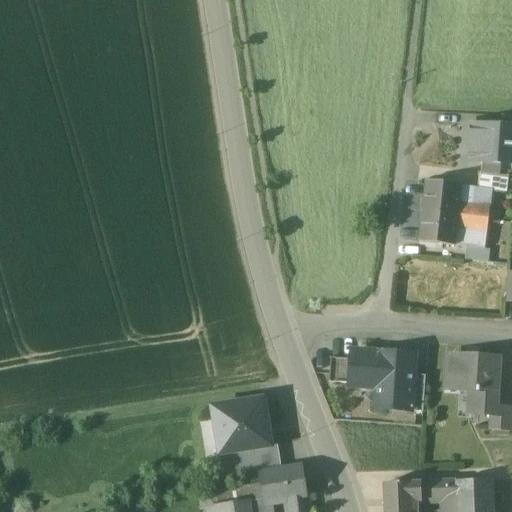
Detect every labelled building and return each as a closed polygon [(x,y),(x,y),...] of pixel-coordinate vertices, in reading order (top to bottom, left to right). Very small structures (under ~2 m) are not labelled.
[(511,117),(502,117),(501,127),(511,128),(511,117)] [(511,128),(501,127),(466,125),(463,162),(502,164),(503,150),(511,150),(511,128)] [(507,177),(481,174),(480,188),(492,190),(505,191),(507,177)] [(461,186),(426,182),(422,212),(457,216),(459,204),(461,186)] [(480,188),(461,186),(459,204),(490,208),(492,190),(480,188)] [(490,208),(459,204),(457,216),(488,220),(489,211),(490,208)] [(499,212),(489,211),(488,220),(498,220),(499,212)] [(457,216),(422,212),(419,242),(454,246),(456,228),(457,216)] [(488,220),(457,216),(456,228),(487,232),(487,231),(488,220)] [(498,220),(488,220),(487,231),(500,232),(502,221),(498,220)] [(487,232),(456,228),(454,246),(466,247),(485,249),(487,232)] [(485,249),(466,247),(465,260),(488,263),(490,250),(485,249)] [(376,409),(410,411),(412,377),(414,357),(356,353),(355,363),(354,385),(354,389),(378,390),(376,409)] [(476,361),(447,359),(445,387),(474,388),(472,414),(492,415),(494,415),(494,407),(497,359),(476,358),(476,361)] [(330,384),(354,385),(355,363),(331,361),(330,384)] [(412,377),(410,411),(423,412),(425,378),(412,377)] [(263,400),(212,408),(219,456),(271,448),(270,446),(263,400)] [(511,407),(494,407),(494,415),(492,415),(490,432),(511,432),(511,407)] [(271,448),(219,456),(223,479),(259,474),(281,470),(277,445),(270,446),(271,448)] [(281,470),(259,474),(261,487),(217,494),(219,507),(250,502),(250,503),(265,501),(266,504),(290,500),(291,511),(308,511),(302,467),(281,470)] [(491,511),(489,481),(456,482),(456,502),(456,511),(491,511)] [(456,482),(438,483),(438,500),(451,499),(456,499),(456,482)] [(438,483),(421,484),(422,500),(438,500),(438,483)] [(421,484),(383,485),(384,511),(412,511),(412,500),(422,500),(421,484)] [(219,507),(208,509),(208,511),(251,511),(250,503),(250,502),(219,507)] [(144,511),(143,503),(114,508),(114,511),(144,511)]
